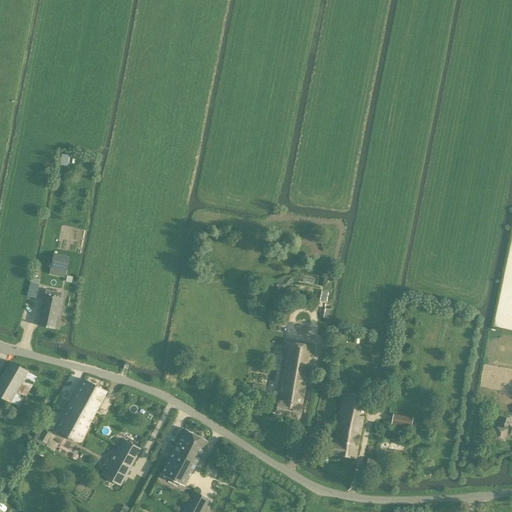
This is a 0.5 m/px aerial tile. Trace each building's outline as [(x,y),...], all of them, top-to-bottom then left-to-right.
[(69,257),(53,253),(50,267),(66,270),(69,257)] [(35,298),(38,285),(30,283),(27,296),(35,298)] [(44,294),(37,325),(53,328),(54,328),(53,328),(61,292),(45,289),(44,294),(43,293),(43,294),(44,294)] [(302,398),(308,368),(310,356),(304,355),(306,345),(286,342),(275,413),(299,418),(302,398)] [(9,361),(0,376),(0,395),(10,401),(19,407),(37,377),(27,371),(9,361)] [(83,378),(71,400),(80,405),(94,413),(106,391),(83,378)] [(251,390),(263,393),(264,386),(252,384),(251,390)] [(325,441),(323,452),(355,458),(364,416),(358,416),(361,395),(343,393),(333,443),(325,441)] [(71,400),(56,428),(79,440),(94,413),(80,405),(71,400)] [(414,418),(394,414),(392,425),(412,428),(414,418)] [(199,456),(207,441),(184,429),(168,459),(180,465),(187,450),(199,456)] [(120,485),(140,449),(123,440),(103,475),(120,485)] [(184,486),(199,456),(187,450),(180,465),(168,459),(161,474),(184,486)] [(376,468),(377,459),(367,458),(366,467),(376,468)] [(201,511),(209,499),(193,491),(181,511),(201,511)]
